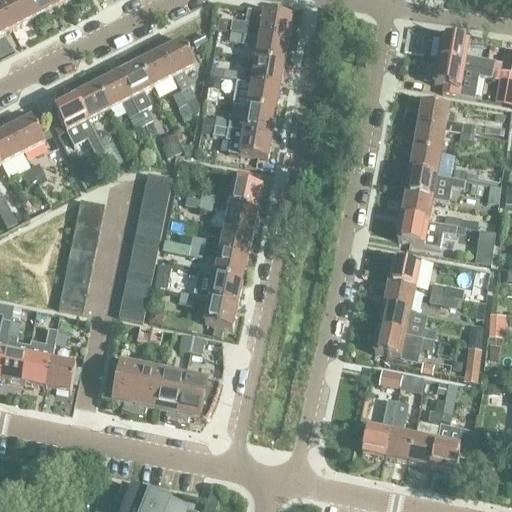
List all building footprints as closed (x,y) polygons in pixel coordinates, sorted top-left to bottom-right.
[(35,22),(23,0),(14,0),(0,7),(13,32),(35,22)] [(56,11),(50,0),(23,0),(35,22),(56,11)] [(76,0),(50,0),(56,11),(76,0)] [(0,39),(13,32),(0,7),(0,39)] [(288,44),(293,20),(265,15),(261,39),(288,44)] [(245,37),(246,28),(233,25),(231,34),(245,37)] [(284,68),(288,44),(261,39),(245,37),(231,34),(230,43),(243,46),(259,49),(257,63),(284,68)] [(207,45),(203,38),(193,44),(196,50),(207,45)] [(467,59),(469,45),(443,40),(439,64),(494,74),(495,64),(467,59)] [(196,69),(183,44),(162,56),(174,81),(183,76),(196,69)] [(511,76),(511,53),(506,52),(502,75),(511,76)] [(174,81),(162,56),(140,67),(153,92),(174,81)] [(280,91),(284,68),(257,63),(253,87),(280,91)] [(475,103),(479,80),(492,82),(494,74),(439,64),(435,88),(444,89),(442,97),(475,103)] [(153,92),(140,67),(119,78),(131,102),(153,92)] [(236,84),(238,75),(212,70),(210,80),(236,84)] [(200,110),(190,91),(183,76),(174,81),(181,95),(195,120),(198,118),(200,110)] [(145,129),(139,117),(131,103),(131,102),(119,78),(97,89),(110,113),(123,107),(141,142),(149,138),(145,129)] [(276,115),(280,91),(253,87),(249,110),(276,115)] [(110,113),(97,89),(76,99),(89,124),(110,113)] [(195,120),(181,95),(173,100),(179,112),(188,138),(195,137),(196,126),(194,120),(195,120)] [(89,124),(76,99),(54,111),(67,136),(89,124)] [(447,125),(449,110),(423,106),(419,129),(445,134),(461,137),(474,139),(475,130),(447,125)] [(272,139),(276,115),(249,110),(245,134),(272,139)] [(154,125),(147,113),(139,117),(145,129),(154,125)] [(229,131),(230,122),(217,120),(215,129),(229,131)] [(45,146),(32,122),(11,133),(23,158),(45,146)] [(227,140),(229,131),(215,129),(215,130),(202,128),(201,136),(227,140)] [(441,157),(445,134),(419,129),(415,152),(441,157)] [(23,158),(11,133),(0,138),(0,164),(2,169),(23,158)] [(111,146),(104,134),(96,138),(102,151),(111,146)] [(268,163),(272,139),(245,134),(240,158),(268,163)] [(479,149),(481,140),(474,139),(461,137),(459,145),(479,149)] [(102,151),(96,138),(87,143),(94,155),(102,151)] [(240,159),(207,153),(207,149),(199,148),(197,160),(238,167),(240,159)] [(437,180),(441,157),(415,152),(411,175),(437,180)] [(45,180),(39,168),(31,172),(37,184),(45,180)] [(37,184),(31,172),(22,176),(28,188),(37,184)] [(466,185),(467,177),(454,174),(453,183),(466,185)] [(464,194),(466,185),(453,183),(437,180),(411,175),(407,198),(433,203),(449,206),(451,191),(464,194)] [(170,194),(173,183),(148,178),(146,189),(170,194)] [(258,214),(263,190),(235,185),(230,209),(258,214)] [(168,206),(170,194),(146,189),(144,201),(168,206)] [(201,203),(201,202),(203,194),(189,191),(187,200),(201,203)] [(215,205),(217,196),(203,193),(203,194),(201,202),(215,205)] [(429,226),(433,203),(407,198),(403,221),(429,226)] [(213,214),(215,205),(201,202),(201,203),(187,200),(186,207),(199,210),(199,211),(213,214)] [(165,218),(168,206),(144,201),(141,213),(165,218)] [(103,222),(105,209),(81,204),(79,217),(103,222)] [(28,219),(24,209),(5,218),(10,228),(28,219)] [(253,238),(258,214),(230,209),(225,232),(253,238)] [(163,230),(165,218),(141,213),(139,225),(163,230)] [(100,234),(103,222),(79,217),(76,229),(100,234)] [(457,231),(459,222),(446,220),(444,229),(457,231)] [(444,229),(429,226),(403,221),(398,245),(440,253),(443,238),(455,240),(457,231),(444,229)] [(477,234),(478,226),(459,222),(457,231),(477,234)] [(160,242),(163,230),(139,225),(136,237),(160,242)] [(98,246),(100,234),(76,229),(74,241),(98,246)] [(248,261),(253,238),(225,232),(220,256),(248,261)] [(480,235),(478,265),(494,266),(496,236),(480,235)] [(158,254),(160,242),(136,237),(134,249),(158,254)] [(205,252),(207,243),(193,240),(191,250),(205,252)] [(95,258),(98,246),(74,241),(71,253),(95,258)] [(511,267),(511,265),(511,249),(500,248),(499,266),(511,267)] [(155,266),(158,254),(134,249),(131,261),(155,266)] [(203,262),(205,252),(191,250),(189,259),(203,262)] [(93,270),(95,258),(71,253),(69,265),(93,270)] [(243,285),(248,261),(220,256),(215,279),(243,285)] [(415,293),(422,264),(396,258),(389,288),(415,293)] [(153,278),(155,266),(131,261),(129,273),(153,278)] [(90,282),(93,270),(69,265),(66,276),(90,282)] [(151,290),(153,278),(129,273),(126,285),(151,290)] [(165,287),(167,277),(159,275),(157,285),(165,287)] [(88,294),(90,282),(66,276),(64,288),(88,294)] [(238,308),(243,285),(215,279),(210,303),(238,308)] [(148,302),(151,290),(126,285),(124,297),(148,302)] [(195,299),(196,290),(183,287),(181,297),(195,299)] [(85,306),(88,294),(64,288),(61,300),(85,306)] [(411,316),(415,293),(389,288),(384,311),(411,316)] [(444,300),(444,299),(445,291),(433,288),(431,297),(444,300)] [(146,314),(148,302),(124,297),(122,309),(146,314)] [(193,308),(195,299),(181,297),(179,305),(193,308)] [(460,312),(462,303),(444,299),(444,300),(431,297),(429,305),(442,308),(442,309),(457,312),(460,312)] [(83,317),(85,306),(61,300),(59,312),(83,317)] [(233,333),(238,308),(210,303),(205,327),(233,333)] [(143,326),(146,314),(122,309),(119,321),(143,326)] [(17,341),(23,312),(15,310),(11,325),(8,339),(17,341)] [(406,339),(411,316),(384,311),(380,334),(406,339)] [(491,317),(491,339),(507,339),(507,317),(491,317)] [(55,348),(61,323),(52,321),(46,346),(55,348)] [(0,336),(8,339),(11,325),(2,323),(0,333),(0,336)] [(68,351),(73,325),(61,323),(55,348),(68,351)] [(149,347),(152,333),(140,330),(137,345),(149,347)] [(160,349),(163,335),(152,333),(149,347),(160,349)] [(401,362),(406,339),(380,334),(375,357),(401,362)] [(448,347),(450,338),(438,335),(437,336),(423,334),(421,342),(434,345),(434,344),(448,347)] [(191,356),(194,341),(182,339),(179,353),(191,356)] [(202,358),(205,344),(194,341),(191,356),(202,358)] [(432,353),(434,345),(421,342),(420,351),(432,353)] [(474,385),(479,353),(468,351),(463,383),(474,385)] [(0,382),(23,387),(29,359),(5,354),(0,379),(0,382)] [(47,392),(52,364),(29,359),(23,387),(47,392)] [(71,396),(76,369),(52,364),(47,392),(71,396)] [(134,418),(144,371),(121,367),(110,365),(109,371),(108,371),(102,403),(124,408),(123,414),(122,413),(122,414),(125,416),(128,417),(134,418)] [(157,414),(165,376),(144,371),(134,418),(139,419),(147,420),(146,418),(145,419),(147,412),(157,414)] [(176,427),(186,380),(165,376),(157,414),(167,416),(166,423),(164,422),(164,423),(167,425),(171,426),(176,427)] [(220,393),(221,388),(208,385),(186,380),(176,427),(182,428),(185,428),(189,428),(189,427),(188,427),(189,421),(206,425),(209,420),(211,416),(214,411),(215,408),(217,404),(218,398),(220,393)] [(395,420),(397,407),(401,391),(389,388),(385,405),(389,405),(386,418),(395,420)] [(439,403),(441,390),(428,388),(426,400),(439,403)] [(446,447),(451,418),(455,404),(453,404),(456,390),(449,388),(443,417),(441,429),(437,445),(432,471),(455,476),(458,461),(461,450),(457,449),(446,447)] [(401,437),(404,422),(403,421),(405,409),(397,407),(395,420),(392,435),(386,462),(409,466),(414,440),(401,437)] [(441,429),(443,417),(435,415),(432,427),(441,429)] [(470,463),(476,434),(479,420),(467,418),(463,432),(461,432),(457,449),(461,450),(458,461),(470,463)] [(386,462),(392,435),(368,431),(363,457),(386,462)] [(432,471),(437,445),(414,440),(409,466),(432,471)] [(157,511),(161,503),(123,487),(116,504),(117,504),(117,503),(131,511),(130,511),(157,511)] [(183,511),(161,503),(157,511),(183,511)]
